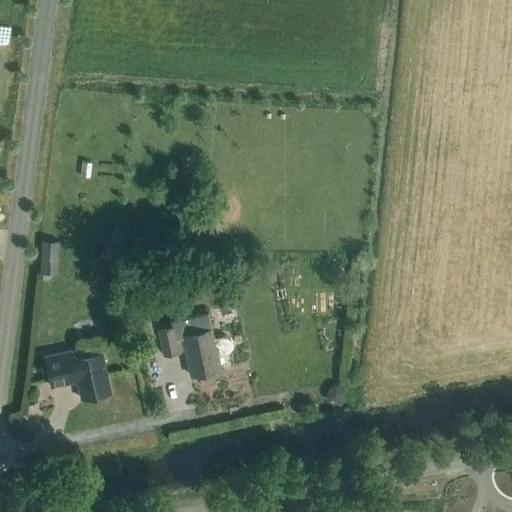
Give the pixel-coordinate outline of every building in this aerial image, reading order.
[(191,236),(168,236),(168,254),(191,254),(191,236)] [(39,272),(57,272),(58,240),(41,240),(39,272)] [(122,272),(132,310),(143,308),(133,270),(122,272)] [(208,311),(178,318),(170,320),(171,324),(159,326),(165,353),(185,349),(191,375),(221,368),(218,353),(225,352),(229,349),(232,346),(232,342),(230,338),(226,335),(222,335),(214,337),(208,311)] [(154,337),(148,312),(135,315),(140,340),(154,337)] [(102,348),(73,355),(71,348),(44,355),(51,387),(78,381),(82,398),(112,391),(102,348)]
